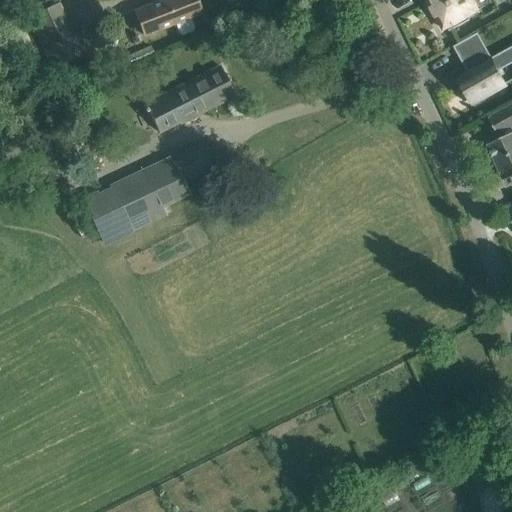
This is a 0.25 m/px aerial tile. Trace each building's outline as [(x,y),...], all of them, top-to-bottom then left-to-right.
[(142,36),(174,23),(179,33),(182,35),(193,31),(193,26),(190,17),(201,13),(195,0),(164,0),(133,12),(142,36)] [(426,0),(443,30),(448,27),(450,30),(448,31),(449,32),(469,21),(468,20),(467,20),(465,17),(474,12),(473,10),(477,8),(472,0),(426,0)] [(52,63),(79,51),(59,5),(31,18),(52,63)] [(285,10),(270,16),(274,26),(290,19),(285,10)] [(478,33),(453,47),(468,73),(457,79),(462,88),(459,90),(460,92),(464,90),(472,105),(506,86),(498,71),(511,63),(511,54),(495,64),(478,33)] [(221,67),(145,104),(158,133),(235,96),(221,67)] [(511,105),(489,119),(498,135),(499,134),(501,138),(487,144),(504,181),(510,178),(511,181),(511,105)] [(108,185),(130,233),(167,216),(163,208),(190,196),(184,184),(215,169),(202,141),(108,185)]
